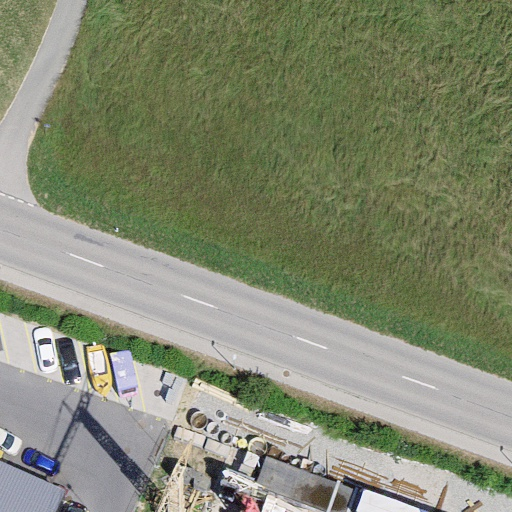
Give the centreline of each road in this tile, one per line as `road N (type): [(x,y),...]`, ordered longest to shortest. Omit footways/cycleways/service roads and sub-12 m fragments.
road 1 (tertiary): [(0,229),(511,418)]
road 2 (track): [(75,0),(0,175)]
